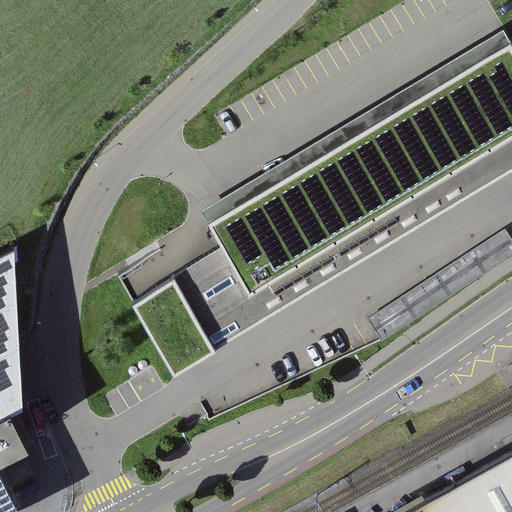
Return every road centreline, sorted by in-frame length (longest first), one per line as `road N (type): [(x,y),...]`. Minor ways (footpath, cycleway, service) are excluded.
road 1 (residential): [(118,511),(87,454),(62,373),(77,240),(136,144),(293,0)]
road 2 (primary): [(511,305),(351,414),(177,511)]
